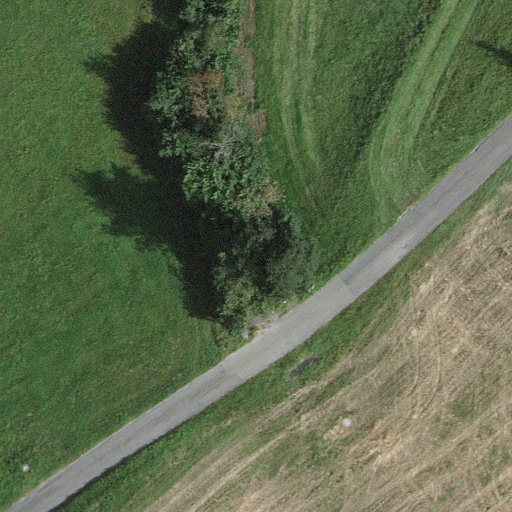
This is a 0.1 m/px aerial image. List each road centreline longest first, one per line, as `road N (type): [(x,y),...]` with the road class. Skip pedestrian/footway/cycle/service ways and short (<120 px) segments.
road 1 (unclassified): [(511,132),(346,286),(246,364),(23,511)]
road 2 (track): [(399,238),(335,229),(357,152),(429,0)]
